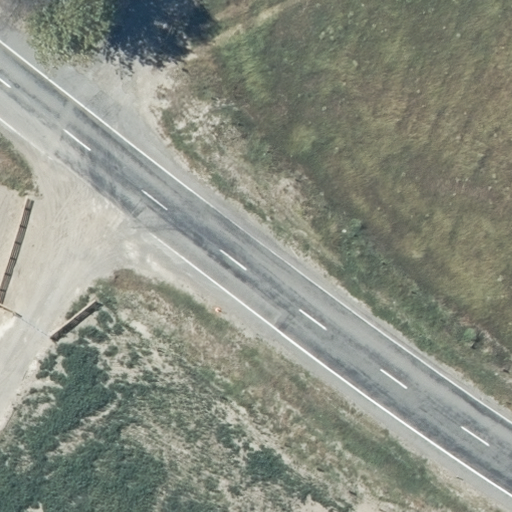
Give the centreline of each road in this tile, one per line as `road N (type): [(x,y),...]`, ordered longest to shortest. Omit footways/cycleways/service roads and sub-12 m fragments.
road 1 (tertiary): [(511,464),(285,314),(0,92)]
road 2 (unknown): [(102,172),(0,379)]
